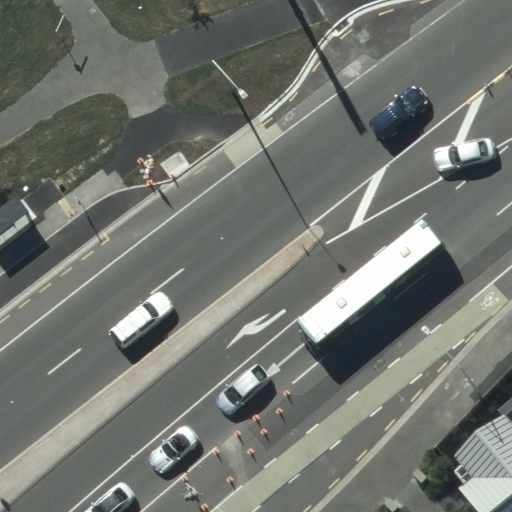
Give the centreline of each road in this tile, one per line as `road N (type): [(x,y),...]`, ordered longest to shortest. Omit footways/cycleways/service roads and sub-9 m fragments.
road 1 (primary): [(0,409),(341,132),(511,7)]
road 2 (primary): [(511,191),(135,511)]
